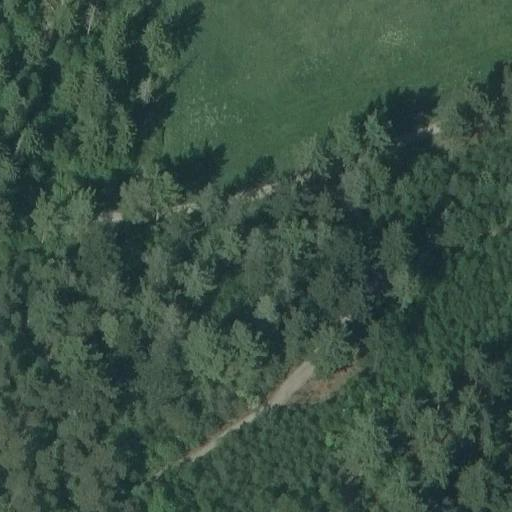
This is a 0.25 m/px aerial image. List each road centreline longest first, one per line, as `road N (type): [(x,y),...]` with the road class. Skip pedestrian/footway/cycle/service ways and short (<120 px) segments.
road 1 (track): [(511,92),(172,213),(0,226)]
road 2 (track): [(511,228),(370,292),(245,427),(164,478),(117,496)]
road 3 (unknown): [(117,496),(0,295)]
